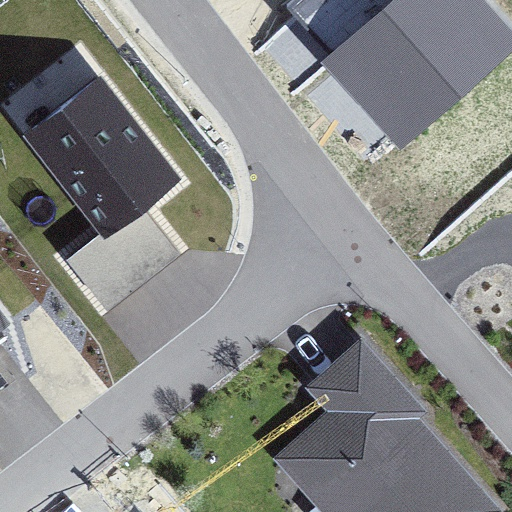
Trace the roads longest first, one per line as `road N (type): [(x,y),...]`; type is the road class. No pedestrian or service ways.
road 1 (residential): [(372,208),(0,504)]
road 2 (residential): [(201,0),(372,208)]
road 3 (residential): [(372,208),(511,378)]
